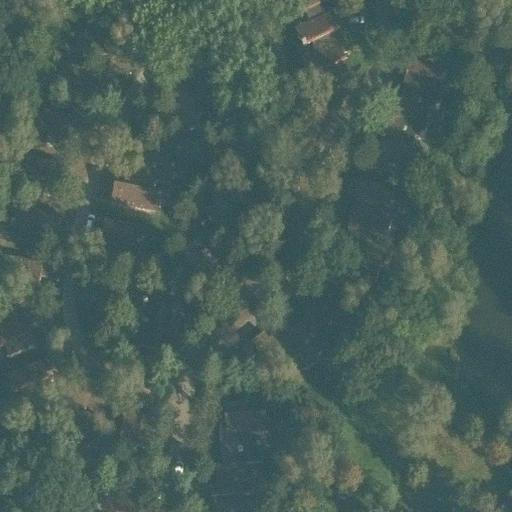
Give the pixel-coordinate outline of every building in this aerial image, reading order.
[(306,14),(310,23),(311,25),(332,15),(339,12),(333,0),(291,0),(289,1),(296,18),(306,14)] [(312,44),(316,54),(344,41),(332,15),(311,25),(310,23),(294,31),(302,49),(312,44)] [(133,30),(88,19),(83,38),(93,40),(91,51),(120,58),(124,41),(130,42),(133,30)] [(350,53),(344,41),(316,54),(301,61),(309,80),(319,75),(323,85),(350,72),(343,56),(350,53)] [(403,87),(434,93),(436,82),(446,84),(449,65),(403,56),(401,68),(407,69),(403,87)] [(108,78),(62,66),(57,85),(68,88),(65,98),(94,106),(99,88),(105,90),(108,78)] [(194,84),(207,113),(214,128),(231,120),(227,111),(238,106),(225,78),(209,85),(205,79),(194,84)] [(197,117),(207,113),(194,84),(183,89),(180,82),(162,90),(183,134),(200,126),(197,117)] [(443,95),(434,93),(403,87),(397,116),(428,122),(430,110),(440,112),(443,95)] [(89,125),(44,114),(39,132),(49,135),(47,145),(76,153),(80,136),(86,137),(89,125)] [(390,114),(384,143),(413,149),(415,138),(424,140),(428,122),(397,116),(390,114)] [(413,149),(384,143),(376,141),(373,154),(379,155),(375,174),(407,180),(409,169),(418,170),(422,150),(413,149)] [(125,177),(156,183),(172,186),(176,168),(166,166),(169,153),(138,147),(135,165),(128,164),(125,177)] [(71,171),(25,160),(20,179),(31,181),(28,192),(57,199),(61,182),(68,183),(71,171)] [(153,194),(156,183),(125,177),(123,188),(114,186),(111,206),(159,215),(163,196),(153,194)] [(354,195),(351,215),(383,220),(385,209),(393,210),(396,191),(351,184),(350,195),(354,195)] [(60,219),(15,208),(10,227),(20,229),(18,240),(47,247),(51,230),(57,232),(60,219)] [(391,221),(383,220),(351,215),(347,245),(377,249),(379,238),(388,239),(391,221)] [(141,249),(145,229),(98,221),(96,233),(102,234),(99,253),(130,258),(132,247),(141,249)] [(391,251),(377,249),(347,245),(345,255),(350,256),(347,276),(378,280),(379,269),(389,270),(391,251)] [(51,269),(5,258),(0,277),(11,279),(8,290),(37,297),(41,280),(48,282),(51,269)] [(304,314),(308,319),(327,343),(334,351),(348,340),(342,332),(352,325),(333,300),(318,312),(314,306),(304,314)] [(141,349),(154,351),(159,321),(162,305),(144,302),(143,311),(131,308),(125,339),(143,342),(141,349)] [(170,323),(159,321),(154,351),(165,353),(163,363),(182,367),(192,318),(172,314),(170,323)] [(37,326),(32,315),(0,328),(0,350),(5,348),(10,359),(38,347),(30,329),(37,326)] [(292,334),(286,339),(300,356),(299,356),(309,369),(323,358),(318,350),(327,343),(308,319),(291,333),(292,334)] [(290,364),(299,356),(300,356),(286,339),(281,332),(270,341),(264,334),(253,343),(282,381),(295,371),(290,364)] [(53,373),(48,361),(5,378),(12,396),(20,392),(25,405),(54,394),(46,375),(53,373)] [(221,439),(251,437),(267,435),(265,415),(256,416),(255,404),(223,407),(225,424),(220,425),(221,439)] [(139,409),(127,406),(116,453),(136,458),(138,447),(150,450),(157,421),(137,416),(139,409)] [(87,410),(73,407),(63,453),(83,458),(86,446),(98,449),(104,422),(85,418),(87,410)] [(251,447),(251,437),(221,439),(224,466),(224,467),(246,465),(263,464),(261,446),(251,447)] [(247,477),(246,465),(224,467),(224,466),(217,467),(219,486),(211,487),(213,499),(242,496),(259,494),(257,476),(247,477)] [(146,511),(148,503),(101,493),(97,511),(101,511),(146,511)] [(243,508),(242,496),(213,499),(213,511),(253,511),(253,507),(243,508)]
